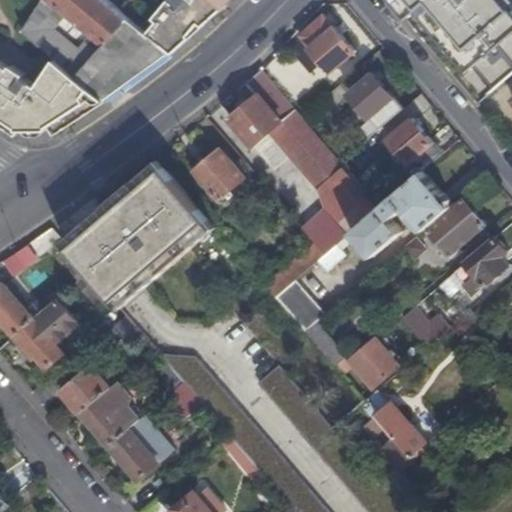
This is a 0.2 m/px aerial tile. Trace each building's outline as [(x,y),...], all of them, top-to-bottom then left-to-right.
[(100,95),(108,101),(175,54),(149,32),(110,0),(44,0),(41,4),(36,10),(20,29),(55,57),(61,62),(70,52),(51,36),(71,14),(98,36),(83,51),(93,59),(78,76),(100,95)] [(36,10),(41,4),(35,0),(33,0),(30,5),(36,10)] [(149,32),(175,54),(193,38),(191,36),(201,27),(203,29),(226,9),(215,0),(172,0),(172,1),(177,4),(149,32)] [(215,0),(226,9),(234,0),(215,0)] [(393,0),(410,18),(420,9),(471,71),(480,65),(499,86),(511,75),(511,9),(504,0),(393,0)] [(64,64),(78,76),(93,59),(83,51),(98,36),(71,14),(51,36),(70,52),(61,62),(64,64)] [(356,52),(325,15),(300,36),(332,73),(356,52)] [(191,36),(193,38),(203,29),(201,27),(191,36)] [(61,62),(55,57),(46,74),(55,79),(64,64),(61,62)] [(50,129),(100,95),(78,76),(64,64),(55,79),(46,74),(38,89),(35,94),(31,92),(34,87),(25,81),(27,79),(13,69),(12,71),(0,62),(0,113),(23,129),(20,131),(33,131),(33,125),(42,124),(42,130),(51,130),(50,129)] [(380,130),(404,109),(375,74),(350,95),(380,130)] [(338,159),(303,118),(267,77),(253,88),(260,96),(231,119),(255,147),(271,133),(319,190),(345,167),(345,166),(341,163),(338,159)] [(56,136),(108,101),(100,95),(50,129),(51,130),(56,136)] [(0,125),(16,136),(20,131),(23,129),(0,113),(0,125)] [(388,141),(418,176),(423,172),(442,155),(433,145),(434,143),(414,120),(388,141)] [(197,171),(221,200),(246,179),(221,150),(197,171)] [(80,262),(111,298),(114,301),(209,219),(164,167),(69,249),(80,262)] [(345,167),(319,190),(325,209),(329,214),(306,233),(316,244),(325,256),(381,208),(345,167)] [(418,176),(381,208),(325,256),(319,261),(328,272),(347,256),(341,249),(357,236),(374,257),(404,232),(393,219),(406,208),(425,230),(427,229),(453,206),(423,172),(418,176)] [(487,224),(464,197),(453,206),(427,229),(450,255),(465,243),(471,238),(487,224)] [(48,252),(66,241),(55,228),(39,239),(48,252)] [(504,257),(510,251),(497,236),(455,272),(474,295),(486,284),(487,286),(511,265),(504,257)] [(475,242),(471,238),(465,243),(468,247),(475,242)] [(316,244),(267,285),(278,297),(297,280),(319,261),(325,256),(316,244)] [(111,298),(80,262),(69,271),(100,307),(111,298)] [(327,315),(297,280),(278,297),(307,332),(327,315)] [(0,314),(18,335),(37,318),(8,284),(0,291),(0,309),(2,311),(0,313),(0,314)] [(82,324),(60,298),(37,318),(18,335),(38,357),(41,354),(51,367),(67,353),(59,343),(82,324)] [(403,317),(429,348),(452,328),(441,314),(430,324),(416,306),(403,317)] [(318,325),(308,332),(315,341),(325,332),(318,325)] [(337,366),(347,358),(325,332),(315,341),(337,366)] [(350,362),(354,366),(373,389),(400,366),(377,339),(350,362)] [(330,511),(216,378),(197,356),(164,354),(171,363),(180,374),(187,382),(193,389),(203,401),(233,436),(294,507),(297,511),(330,511)] [(337,366),(344,375),(354,366),(350,362),(347,358),(337,366)] [(172,381),(180,374),(171,363),(162,370),(172,381)] [(104,396),(115,387),(96,364),(72,385),(66,390),(66,391),(85,412),(87,410),(104,396)] [(370,511),(404,511),(390,494),(381,485),(375,477),(334,429),(321,414),(280,365),(259,382),(370,511)] [(66,390),(72,385),(60,371),(35,392),(47,407),(66,391),(66,390)] [(172,381),(178,388),(187,382),(180,374),(172,381)] [(178,388),(185,396),(193,389),(187,382),(178,388)] [(353,385),(321,414),(334,429),(361,405),(367,401),(353,385)] [(196,408),(203,401),(193,389),(185,396),(196,408)] [(367,401),(361,405),(374,419),(392,403),(380,389),(367,401)] [(113,445),(132,429),(104,396),(87,410),(96,421),(94,423),(113,445)] [(386,448),(396,459),(402,467),(430,443),(413,424),(411,426),(392,403),(374,419),(368,425),(386,447),(386,448)] [(161,464),(132,429),(113,445),(132,467),(134,465),(145,477),(161,464)] [(396,459),(375,477),(381,485),(402,467),(396,459)] [(0,511),(1,511),(11,504),(0,491),(0,511)] [(168,511),(173,508),(163,495),(143,511),(168,511)] [(212,511),(200,496),(181,511),(212,511)]
